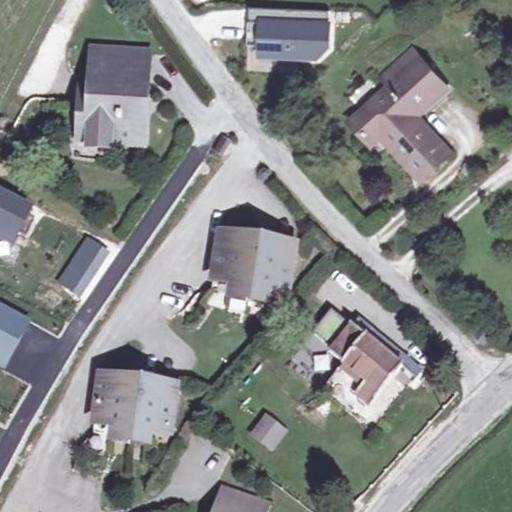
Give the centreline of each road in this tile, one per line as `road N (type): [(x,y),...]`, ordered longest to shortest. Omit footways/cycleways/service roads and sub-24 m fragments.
road 1 (residential): [(266,140),(74,390),(17,511)]
road 2 (residential): [(236,100),(81,319),(0,455)]
road 3 (unclassified): [(266,140),(496,393)]
road 4 (tertiary): [(496,393),(382,511)]
road 5 (unclassified): [(160,0),(236,100)]
